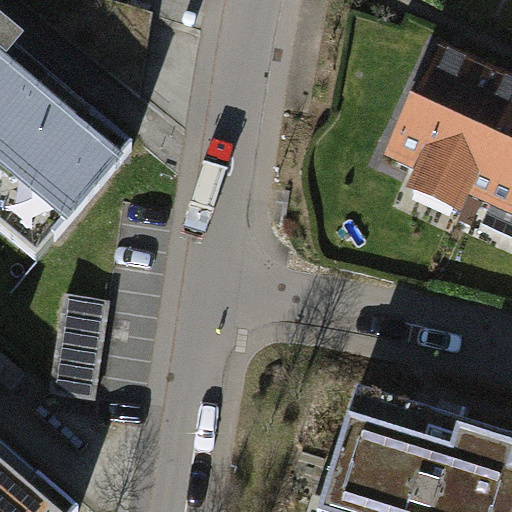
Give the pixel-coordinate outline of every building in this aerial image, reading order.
[(136,144),(0,30),(0,223),(40,257),(136,144)] [(511,67),(440,34),(384,152),(511,212),(511,67)] [(110,301),(63,294),(49,393),(95,400),(110,301)] [(24,368),(0,346),(0,380),(8,387),(24,368)] [(511,511),(511,445),(446,427),(339,397),(307,511),(511,511)] [(0,439),(0,511),(76,511),(79,509),(0,439)]
